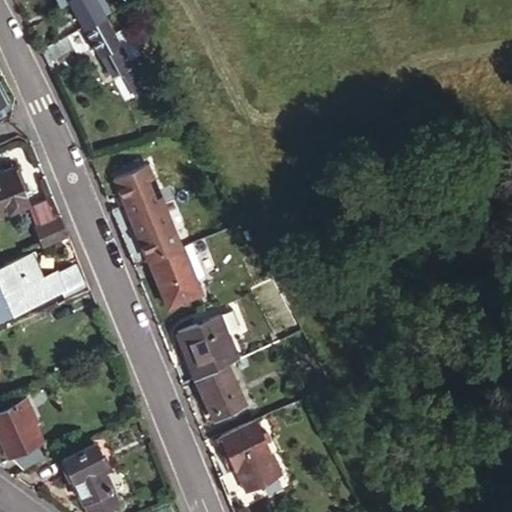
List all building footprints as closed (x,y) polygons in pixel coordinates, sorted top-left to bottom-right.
[(89,0),(64,0),(80,26),(99,17),(89,0)] [(99,17),(80,26),(107,75),(121,67),(124,73),(121,76),(132,96),(141,91),(99,17)] [(63,35),(36,50),(48,72),(75,57),(63,35)] [(0,211),(27,199),(11,164),(0,168),(0,211)] [(170,195),(160,199),(173,229),(183,224),(170,195)] [(146,259),(179,246),(173,229),(160,199),(159,196),(126,210),(146,259)] [(66,236),(58,217),(37,225),(45,244),(66,236)] [(198,292),(179,246),(146,259),(166,305),(198,292)] [(43,280),(32,254),(0,267),(0,285),(11,312),(64,289),(58,275),(43,280)] [(82,290),(74,269),(58,275),(64,289),(66,296),(82,290)] [(224,364),(235,359),(218,317),(176,333),(193,378),(224,364)] [(224,364),(193,378),(208,411),(217,407),(220,415),(243,404),(224,364)] [(33,419),(22,395),(0,404),(0,446),(3,453),(36,438),(29,421),(33,419)] [(217,407),(208,411),(212,419),(220,415),(217,407)] [(250,421),(210,439),(227,472),(217,477),(226,498),(275,473),(265,452),(259,441),(250,421)] [(265,439),(259,441),(265,452),(275,459),(285,453),(278,440),(267,444),(265,439)] [(20,471),(48,458),(41,443),(9,457),(20,471)] [(101,462),(93,443),(61,458),(60,460),(60,464),(60,470),(62,475),(66,477),(69,479),(79,503),(110,489),(102,472),(107,470),(104,460),(101,462)]
